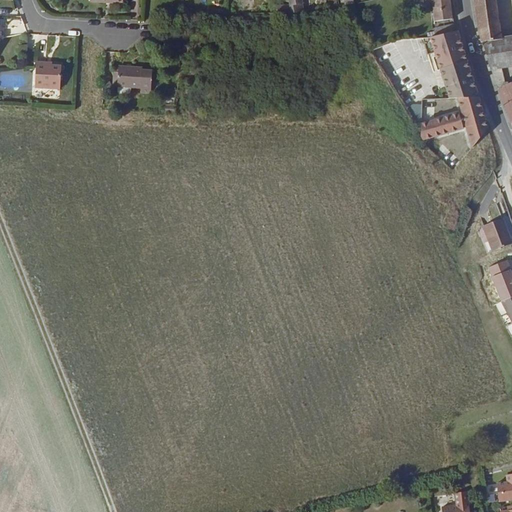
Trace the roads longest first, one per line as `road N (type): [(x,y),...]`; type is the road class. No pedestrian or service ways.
road 1 (track): [(0,216),(113,511)]
road 2 (secondary): [(511,150),(472,50),(465,0)]
